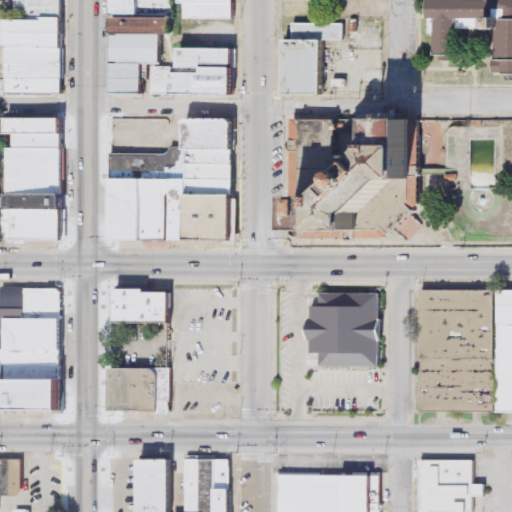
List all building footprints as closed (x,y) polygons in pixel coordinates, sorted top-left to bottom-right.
[(66,0),(67,96),(13,96),(12,0),(66,0)] [(117,96),(117,0),(173,0),(173,34),(166,34),(166,68),(175,68),(175,67),(186,67),(186,49),(244,49),(244,96),(117,96)] [(240,0),(240,20),(188,20),(188,5),(185,5),(185,0),(240,0)] [(511,0),(435,0),(436,23),(443,23),(443,62),(465,62),(464,23),(503,23),(504,46),(511,46),(511,0)] [(330,96),(283,95),(284,41),(295,41),(295,23),(346,24),(346,41),(331,40),(330,96)] [(69,121),(69,204),(62,204),(62,210),(71,210),(71,243),(10,242),(11,120),(69,121)] [(121,179),(193,181),(194,120),(243,121),(242,152),(240,243),(194,242),(175,241),(175,243),(119,242),(121,179)] [(316,235),(317,221),(341,221),(346,225),(399,175),(395,170),(395,142),(428,142),(428,174),(432,182),(432,210),(415,210),(394,232),(382,226),(375,231),(380,257),(348,259),(348,256),(318,255),(316,235)] [(500,285),(423,285),(423,410),(500,410),(500,285)] [(511,285),(500,285),(500,410),(500,414),(511,414),(511,285)] [(28,286),(28,295),(15,295),(15,306),(28,306),(28,317),(65,317),(65,286),(28,286)] [(120,288),(120,323),(175,324),(175,292),(151,292),(151,288),(120,288)] [(381,290),(325,291),(325,302),(313,302),(314,353),(322,353),(322,366),(382,365),(381,290)] [(28,317),(11,317),(11,350),(66,350),(68,350),(68,317),(65,317),(28,317)] [(11,350),(4,350),(4,364),(10,364),(66,364),(66,350),(11,350)] [(10,364),(11,386),(66,385),(66,364),(10,364)] [(156,367),(156,364),(174,364),(174,410),(163,410),(163,375),(156,367)] [(114,367),(114,410),(163,410),(163,375),(156,367),(114,367)] [(70,385),(66,385),(11,386),(8,386),(8,419),(70,418),(70,385)] [(478,458),(422,458),(422,511),(434,511),(477,511),(477,495),(489,495),(489,482),(478,482),(478,458)] [(180,461),(179,511),(146,511),(146,506),(139,506),(140,460),(180,461)] [(282,472),(282,511),(345,511),(345,477),(345,472),(282,472)] [(374,511),(374,477),(374,473),(383,473),(383,511),(374,511)] [(374,511),(374,477),(345,477),(345,511),(374,511)] [(222,511),(222,491),(238,491),(238,511),(222,511)]
